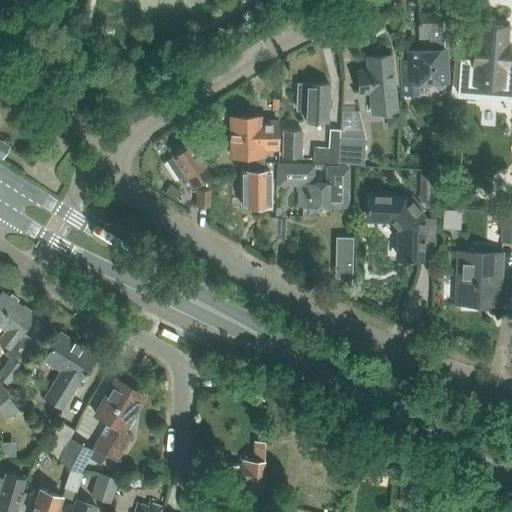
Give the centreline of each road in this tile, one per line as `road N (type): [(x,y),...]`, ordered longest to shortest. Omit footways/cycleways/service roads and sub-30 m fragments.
road 1 (residential): [(511,385),(418,355),(281,286),(216,246),(101,152),(295,41),(385,0)]
road 2 (secondary): [(303,361),(9,179)]
road 3 (secondary): [(0,211),(69,252),(303,361)]
road 4 (residential): [(187,479),(176,363),(0,251)]
road 5 (secondary): [(511,469),(303,361)]
